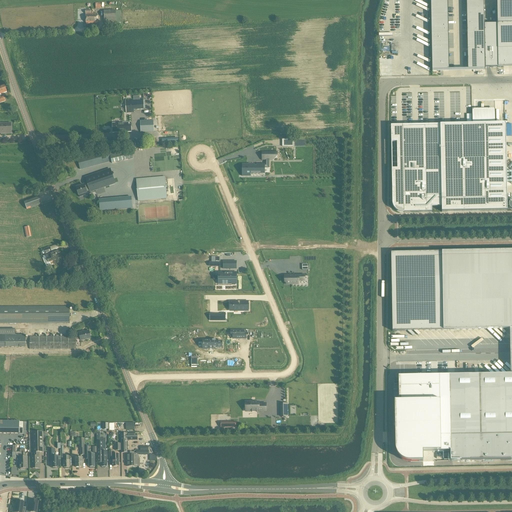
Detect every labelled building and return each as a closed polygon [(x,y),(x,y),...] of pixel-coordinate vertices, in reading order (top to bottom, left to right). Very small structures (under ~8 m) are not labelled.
[(448,15),(447,0),(430,0),(431,16),(448,15)] [(483,0),(466,0),(467,15),(484,15),(483,0)] [(511,0),(496,0),(497,24),(484,24),(485,68),(511,67),(511,0)] [(91,11),(85,11),(85,16),(86,24),(98,23),(97,14),(91,14),(91,11)] [(121,11),(104,11),(104,24),(121,23),(121,11)] [(448,33),(448,15),(431,16),(431,34),(448,33)] [(484,15),(467,15),(467,33),(484,33),(484,15)] [(449,51),(448,33),(431,34),(432,52),(449,51)] [(484,33),(467,33),(468,51),(484,51),(484,33)] [(449,70),(449,51),(432,52),(432,70),(449,70)] [(484,51),(468,51),(468,69),(485,69),(484,51)] [(144,110),(143,99),(130,100),(130,113),(134,113),(134,110),(144,110)] [(153,121),(140,121),(141,132),(153,132),(153,121)] [(114,133),(112,133),(132,132),(131,132),(131,126),(128,126),(128,123),(124,123),(113,124),(113,127),(113,130),(114,130),(114,133)] [(0,133),(11,133),(11,124),(0,124),(0,133)] [(396,126),(391,126),(391,143),(397,143),(397,161),(396,161),(396,164),(397,164),(397,169),(392,169),(392,186),(392,203),(392,204),(393,205),(393,207),(393,208),(394,209),(395,210),(397,211),(398,212),(400,213),(402,213),(404,213),(432,212),(431,207),(442,207),(442,212),(507,211),(505,124),(396,126)] [(108,151),(77,159),(80,169),(111,161),(112,163),(132,159),(131,153),(127,154),(126,149),(109,153),(108,151)] [(245,166),(245,176),(250,176),(250,174),(261,174),(261,168),(269,168),(269,160),(273,160),(273,153),(277,153),(277,152),(262,152),(262,156),(262,160),(266,160),(266,166),(265,166),(265,164),(256,164),(257,166),(245,166)] [(65,169),(61,170),(61,172),(62,178),(70,176),(68,170),(65,171),(65,169)] [(84,185),(76,188),(77,191),(77,192),(78,194),(78,195),(79,196),(79,195),(79,197),(91,193),(91,191),(115,183),(110,169),(86,178),(88,185),(85,186),(84,185)] [(165,177),(136,179),(138,201),(167,198),(165,177)] [(39,196),(24,202),(27,210),(42,204),(39,196)] [(131,197),(99,200),(100,211),(132,208),(131,197)] [(50,247),(43,249),(48,263),(53,261),(53,260),(61,257),(59,251),(52,253),(51,252),(50,247)] [(511,250),(452,252),(391,253),(392,331),(454,330),(509,329),(511,329),(511,250)] [(236,284),(236,273),(220,273),(220,281),(230,281),(230,284),(236,284)] [(304,275),(285,275),(285,282),(286,282),(286,284),(298,284),(298,280),(300,280),(304,280),(304,275)] [(52,277),(47,279),(50,285),(56,283),(54,277),(52,278),(52,277)] [(234,302),(234,311),(248,311),(248,302),(241,302),(241,303),(237,303),(237,302),(234,302)] [(69,307),(0,307),(0,323),(69,323),(69,307)] [(79,337),(76,337),(76,340),(80,340),(80,341),(90,339),(89,331),(85,332),(85,331),(79,333),(79,337)] [(15,335),(0,335),(0,347),(25,347),(25,335),(15,335)] [(76,349),(76,340),(76,337),(30,337),(29,349),(76,349)] [(203,341),(203,349),(209,349),(209,348),(210,348),(212,348),(214,348),(215,348),(217,348),(217,347),(222,347),(222,342),(217,342),(217,340),(211,340),(211,341),(203,341)] [(399,402),(394,402),(395,447),(410,462),(423,462),(423,452),(436,452),(449,451),(450,451),(450,454),(450,460),(450,462),(457,461),(511,460),(511,374),(510,375),(449,376),(399,377),(399,400),(399,402)] [(251,401),(246,401),(246,409),(250,409),(250,411),(266,411),(266,404),(259,404),(259,403),(251,403),(251,401)] [(0,433),(19,434),(20,421),(0,421),(0,433)] [(33,457),(31,457),(31,469),(35,469),(35,470),(38,470),(39,469),(39,453),(43,453),(43,432),(33,433),(33,457)] [(138,433),(121,433),(121,453),(126,453),(127,453),(127,441),(138,440),(138,433)] [(103,440),(97,440),(97,450),(97,463),(100,463),(101,463),(101,467),(103,467),(103,468),(104,468),(105,468),(106,468),(106,467),(107,467),(107,465),(107,452),(106,452),(103,452),(103,450),(103,440)] [(55,449),(48,450),(48,461),(51,461),(52,468),(53,468),(53,469),(55,469),(56,468),(58,468),(58,456),(55,456),(55,449)] [(113,451),(109,451),(109,457),(113,457),(113,467),(119,467),(118,454),(113,455),(113,451)] [(25,457),(25,453),(22,453),(22,457),(20,457),(20,469),(20,470),(21,470),(23,470),(24,470),(24,469),(28,469),(27,457),(25,457)] [(127,453),(126,453),(126,466),(139,466),(139,458),(137,458),(136,455),(134,455),(134,453),(127,453)] [(27,507),(25,511),(36,511),(38,502),(37,502),(37,500),(32,499),(32,501),(31,501),(30,507),(29,507),(27,507)] [(22,502),(22,501),(17,500),(17,501),(15,501),(13,511),(24,511),(25,509),(22,509),(22,508),(23,502),(22,502)]
